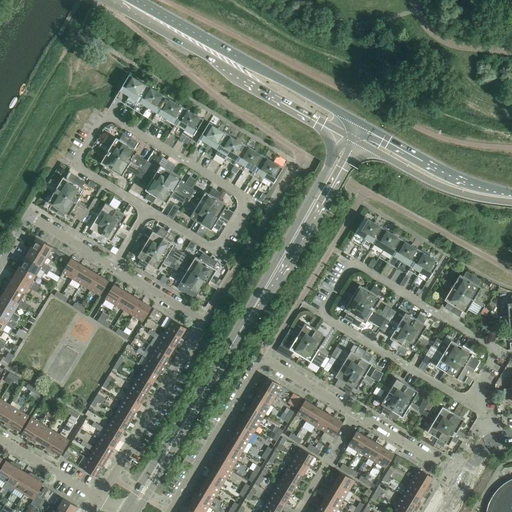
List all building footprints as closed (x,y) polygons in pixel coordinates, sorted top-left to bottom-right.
[(125,104),(139,80),(129,74),(115,98),(125,104)] [(148,86),(139,80),(125,104),(134,109),(139,102),(148,86)] [(148,107),(158,91),(148,86),(139,102),(148,107)] [(157,113),(167,97),(158,91),(148,107),(157,113)] [(166,118),(176,103),(167,97),(157,113),(166,118)] [(176,124),(185,108),(176,103),(166,118),(176,124)] [(185,130),(194,114),(185,108),(176,124),(185,130)] [(194,135),(204,119),(194,114),(185,130),(194,135)] [(209,123),(200,139),(209,144),(219,128),(209,123)] [(218,150),(228,134),(219,128),(209,144),(218,150)] [(116,138),(110,149),(109,151),(119,157),(131,138),(123,134),(120,140),(116,138)] [(228,134),(218,150),(214,158),(223,163),(228,156),(237,140),(228,134)] [(136,154),(138,151),(134,149),(138,143),(131,138),(119,157),(130,164),(129,165),(133,168),(135,164),(140,167),(139,169),(142,171),(148,161),(136,154)] [(237,161),(246,145),(237,140),(228,156),(237,161)] [(246,167),(256,151),(246,145),(237,161),(246,167)] [(107,152),(101,163),(104,165),(100,172),(108,176),(112,170),(119,157),(109,151),(110,149),(105,146),(103,150),(107,152)] [(255,172),(265,156),(256,151),(246,167),(255,172)] [(264,178),(274,162),(265,156),(255,172),(264,178)] [(112,170),(122,176),(129,165),(130,164),(119,157),(112,170)] [(145,172),(144,174),(148,177),(150,173),(154,176),(153,178),(164,184),(172,171),(176,165),(168,160),(164,167),(161,165),(159,168),(148,161),(142,171),(145,172)] [(274,184),(284,168),(274,162),(264,178),(274,184)] [(183,178),(172,171),(164,184),(175,191),(174,192),(178,195),(180,191),(184,194),(183,196),(186,198),(192,189),(180,182),(183,178)] [(71,173),(68,179),(64,177),(59,184),(51,179),(46,187),(50,189),(53,185),(57,188),(56,190),(67,196),(78,177),(71,173)] [(152,179),(145,190),(149,192),(145,198),(153,203),(164,184),(153,178),(154,176),(150,173),(148,177),(152,179)] [(79,201),(85,190),(81,188),(85,181),(78,177),(67,196),(77,203),(76,205),(80,207),(83,204),(79,201)] [(167,203),(174,192),(175,191),(164,184),(153,203),(160,207),(164,201),(167,203)] [(48,203),(51,205),(49,209),(56,213),(67,196),(56,190),(57,188),(53,185),(50,189),(55,192),(48,203)] [(206,192),(203,196),(192,189),(186,198),(189,199),(188,201),(193,204),(195,200),(199,203),(198,205),(209,211),(217,198),(218,196),(220,192),(213,188),(209,194),(206,192)] [(218,196),(223,200),(227,193),(222,190),(220,192),(218,196)] [(263,193),(258,200),(263,203),(267,196),(263,193)] [(70,216),(76,205),(77,203),(67,196),(56,213),(64,218),(66,214),(70,216)] [(101,201),(95,197),(89,207),(88,209),(94,213),(95,211),(101,201)] [(227,205),(217,198),(209,211),(220,218),(218,220),(223,222),(225,218),(229,221),(234,213),(226,208),(227,205)] [(195,200),(193,204),(197,207),(190,217),(201,224),(209,211),(198,205),(199,203),(195,200)] [(106,203),(99,214),(98,215),(109,222),(117,209),(106,203)] [(80,207),(74,217),(81,221),(88,209),(89,207),(83,204),(80,207)] [(97,217),(90,228),(94,230),(91,235),(98,240),(109,222),(98,215),(99,214),(95,211),(94,213),(88,209),(81,221),(87,225),(93,215),(97,217)] [(121,227),(127,216),(117,209),(109,222),(120,228),(119,230),(123,233),(125,229),(121,227)] [(171,210),(167,216),(172,219),(176,213),(171,210)] [(219,231),(224,223),(227,225),(229,221),(225,218),(223,222),(218,220),(220,218),(209,211),(201,224),(212,231),(214,227),(219,231)] [(365,217),(351,240),(360,246),(365,239),(375,223),(365,217)] [(125,239),(129,232),(125,229),(123,233),(119,230),(120,228),(109,222),(98,240),(105,244),(109,239),(112,241),(116,234),(125,239)] [(375,223),(365,239),(360,246),(370,252),(374,244),(384,228),(375,223)] [(157,233),(153,231),(149,238),(140,233),(136,241),(140,243),(142,240),(147,242),(145,244),(156,251),(168,232),(160,227),(157,233)] [(384,228),(374,244),(370,252),(379,257),(383,250),(393,234),(384,228)] [(171,242),(175,236),(168,232),(156,251),(167,257),(166,259),(170,262),(172,258),(177,260),(176,262),(177,263),(183,254),(176,249),(176,250),(173,248),(175,244),(171,242)] [(393,255),(402,239),(393,234),(383,250),(393,255)] [(50,252),(54,252),(59,255),(61,252),(35,236),(32,241),(36,243),(33,246),(32,247),(47,257),(50,252)] [(398,268),(412,245),(402,239),(393,255),(388,262),(398,268)] [(144,246),(138,257),(141,259),(138,264),(145,269),(156,251),(145,244),(147,242),(142,240),(140,243),(144,246)] [(407,274),(411,267),(421,251),(412,245),(398,268),(407,274)] [(51,268),(46,265),(44,262),(47,257),(32,247),(31,249),(30,254),(26,251),(23,255),(50,271),(51,268)] [(159,270),(166,259),(167,257),(156,251),(145,269),(153,273),(156,268),(159,270)] [(420,272),(430,256),(421,251),(411,267),(420,272)] [(196,257),(189,268),(188,270),(199,276),(210,258),(203,253),(199,259),(196,257)] [(191,258),(183,254),(177,263),(179,265),(178,266),(182,269),(185,265),(186,266),(191,258)] [(39,270),(43,271),(48,274),(50,271),(23,255),(21,259),(25,261),(22,264),(21,264),(20,266),(36,276),(39,270)] [(430,278),(440,262),(430,256),(420,272),(430,278)] [(71,258),(62,273),(72,279),(81,264),(71,258)] [(210,281),(217,270),(214,268),(217,262),(210,258),(199,276),(209,283),(208,285),(212,287),(215,283),(210,281)] [(81,284),(90,270),(81,264),(72,279),(81,284)] [(187,272),(180,283),(183,285),(180,290),(188,294),(191,289),(199,276),(188,270),(189,268),(186,266),(185,265),(182,269),(184,270),(187,272)] [(40,287),(35,283),(33,281),(36,276),(20,266),(19,268),(20,268),(19,272),(15,270),(12,274),(38,289),(40,287)] [(90,270),(81,284),(91,290),(99,275),(90,270)] [(460,274),(454,285),(452,287),(463,294),(474,276),(467,271),(464,276),(460,274)] [(28,289),(32,289),(37,292),(38,289),(12,274),(10,278),(14,280),(11,283),(10,283),(9,284),(25,294),(28,289)] [(100,296),(109,281),(99,275),(91,290),(100,296)] [(163,275),(160,281),(165,284),(169,279),(163,275)] [(209,283),(199,276),(191,289),(188,294),(195,299),(198,294),(202,296),(208,285),(209,283)] [(409,278),(406,276),(400,285),(404,287),(409,278)] [(475,298),(482,287),(478,285),(481,280),(474,276),(463,294),(474,300),(473,302),(477,305),(479,301),(475,298)] [(217,278),(214,283),(219,286),(222,281),(217,278)] [(451,289),(445,300),(448,302),(445,307),(452,312),(463,294),(452,287),(454,285),(449,283),(447,287),(451,289)] [(29,305),(24,302),(22,299),(25,294),(9,284),(8,286),(9,286),(7,291),(3,288),(1,292),(27,308),(29,305)] [(114,284),(105,299),(115,305),(124,290),(114,284)] [(360,285),(353,296),(352,298),(363,304),(371,291),(360,285)] [(375,309),(381,298),(378,296),(382,289),(375,285),(371,291),(363,304),(374,311),(372,313),(377,315),(379,311),(375,309)] [(124,310),(133,296),(124,290),(115,305),(124,310)] [(17,307),(20,308),(25,311),(27,308),(1,292),(0,293),(0,296),(3,298),(0,300),(0,304),(14,312),(17,307)] [(351,300),(344,311),(348,313),(344,318),(352,323),(363,304),(352,298),(353,296),(349,293),(347,297),(351,300)] [(466,313),(473,302),(474,300),(463,294),(452,312),(460,316),(463,311),(466,313)] [(133,296),(124,310),(133,316),(142,301),(133,296)] [(143,322),(152,307),(142,301),(133,316),(143,322)] [(18,324),(16,323),(20,316),(14,312),(0,304),(0,316),(16,326),(18,324)] [(372,313),(374,311),(363,304),(352,323),(359,327),(362,322),(368,320),(380,328),(386,318),(382,316),(383,314),(382,313),(379,311),(377,315),(372,313)] [(392,309),(386,305),(382,313),(383,314),(382,316),(386,318),(392,309)] [(484,307),(480,313),(486,317),(490,311),(484,307)] [(103,312),(100,318),(105,321),(109,315),(103,312)] [(406,313),(399,324),(398,325),(409,332),(416,319),(406,313)] [(421,337),(427,326),(424,324),(427,318),(420,313),(416,319),(409,332),(419,339),(418,340),(423,343),(425,339),(421,337)] [(6,326),(9,326),(14,329),(16,326),(0,316),(0,329),(3,331),(6,326)] [(393,340),(390,346),(398,351),(409,332),(398,325),(399,324),(395,321),(393,325),(388,322),(389,320),(386,318),(380,328),(387,333),(388,332),(392,335),(393,340)] [(187,328),(172,320),(166,329),(181,338),(187,328)] [(305,323),(299,334),(295,332),(292,335),(296,338),(298,336),(308,343),(316,330),(305,323)] [(484,325),(480,331),(486,334),(490,328),(484,325)] [(19,329),(16,335),(24,339),(27,333),(19,329)] [(160,340),(161,339),(175,347),(181,338),(166,329),(162,337),(156,333),(154,337),(160,340)] [(292,335),(295,332),(290,329),(281,344),(301,355),(308,343),(298,336),(296,338),(292,335)] [(320,347),(327,336),(316,330),(308,343),(319,349),(318,351),(322,354),(325,350),(320,347)] [(412,351),(418,340),(419,339),(409,332),(398,351),(405,355),(408,349),(412,351)] [(155,348),(170,357),(175,347),(161,339),(160,340),(155,348)] [(264,349),(267,343),(260,339),(257,345),(263,349),(264,349)] [(428,344),(429,342),(425,339),(423,343),(427,346),(426,347),(430,349),(432,346),(428,344)] [(455,360),(462,347),(452,340),(448,346),(436,339),(432,346),(455,360)] [(474,342),(469,339),(464,346),(470,349),(474,342)] [(12,343),(9,347),(16,351),(19,347),(12,343)] [(320,367),(329,352),(325,350),(322,354),(318,351),(319,349),(308,343),(301,355),(320,367)] [(447,373),(455,360),(432,346),(426,355),(438,362),(436,366),(447,373)] [(480,362),(471,356),(473,353),(462,347),(455,360),(465,366),(464,368),(468,371),(471,367),(475,370),(480,362)] [(150,357),(164,366),(170,357),(155,348),(151,355),(145,352),(143,355),(148,359),(150,357)] [(351,351),(345,362),(343,364),(354,370),(365,353),(358,348),(355,353),(351,351)] [(366,351),(365,353),(354,370),(365,377),(364,379),(368,381),(370,378),(366,375),(373,364),(369,362),(373,356),(366,351)] [(9,353),(5,358),(11,361),(14,356),(9,353)] [(4,357),(1,363),(7,367),(11,361),(5,358),(4,357)] [(158,375),(164,366),(150,357),(148,359),(144,366),(158,375)] [(342,366),(336,377),(339,379),(336,384),(343,389),(354,370),(343,364),(345,362),(340,359),(338,363),(342,366)] [(464,368),(465,366),(455,360),(447,373),(462,382),(468,371),(464,368)] [(422,363),(418,368),(424,371),(427,366),(422,363)] [(138,376),(153,384),(158,375),(144,366),(138,376)] [(376,369),(370,378),(375,380),(374,382),(377,384),(384,374),(376,369)] [(357,390),(364,379),(365,377),(354,370),(343,389),(350,393),(354,388),(357,390)] [(133,385),(147,393),(153,384),(138,376),(133,385)] [(468,377),(465,383),(470,386),(473,380),(468,377)] [(282,386),(268,378),(262,387),(276,396),(282,386)] [(397,379),(390,390),(389,392),(400,398),(408,385),(397,379)] [(127,394),(142,403),(147,393),(133,385),(127,394)] [(412,403),(419,392),(408,385),(400,398),(411,405),(410,406),(414,409),(416,405),(412,403)] [(256,396),(271,405),(276,396),(262,387),(256,396)] [(388,393),(382,404),(385,407),(382,412),(389,416),(400,398),(389,392),(390,390),(386,387),(384,391),(388,393)] [(142,403),(127,394),(122,403),(136,412),(142,403)] [(303,399),(295,394),(290,403),(297,408),(303,399)] [(251,406),(265,414),(271,405),(256,396),(251,406)] [(403,417),(410,406),(411,405),(400,398),(389,416),(396,421),(400,415),(403,417)] [(0,418),(1,419),(10,405),(1,399),(0,400),(0,418)] [(305,400),(297,415),(306,420),(315,406),(305,400)] [(429,402),(424,400),(419,407),(421,408),(419,410),(423,412),(424,410),(429,402)] [(136,412),(122,403),(116,412),(130,421),(136,412)] [(6,422),(5,425),(9,427),(19,411),(10,405),(1,419),(6,422)] [(419,410),(421,408),(419,407),(416,405),(414,409),(422,414),(423,412),(419,410)] [(245,415),(260,424),(265,414),(251,406),(245,415)] [(316,426),(324,412),(315,406),(306,420),(316,426)] [(443,407),(436,417),(435,419),(446,426),(454,413),(443,407)] [(430,419),(432,415),(424,410),(423,412),(427,414),(426,416),(430,419)] [(20,431),(29,416),(19,411),(9,427),(14,430),(15,428),(20,431)] [(130,421),(116,412),(110,422),(125,430),(130,421)] [(324,412),(316,426),(325,432),(333,417),(324,412)] [(458,430),(465,420),(454,413),(446,426),(457,432),(456,434),(460,437),(462,433),(458,430)] [(240,424),(254,433),(260,424),(245,415),(240,424)] [(434,421),(427,432),(438,439),(446,426),(435,419),(436,417),(432,415),(430,419),(434,421)] [(275,426),(277,422),(270,417),(267,421),(275,426)] [(334,437),(343,423),(333,417),(325,432),(334,437)] [(28,436),(27,438),(31,441),(41,424),(31,418),(23,432),(28,436)] [(105,431),(119,440),(125,430),(110,422),(106,429),(100,426),(98,429),(104,433),(105,431)] [(36,443),(37,441),(42,444),(50,429),(41,424),(31,441),(36,443)] [(234,433),(248,442),(254,433),(240,424),(234,433)] [(273,432),(276,434),(280,436),(283,431),(276,426),(273,432)] [(452,441),(456,443),(460,437),(456,434),(457,432),(446,426),(438,439),(436,443),(443,447),(445,443),(449,445),(452,441)] [(46,447),(45,449),(50,452),(60,435),(50,429),(42,444),(46,447)] [(104,433),(99,440),(114,449),(119,440),(105,431),(104,433)] [(357,431),(348,446),(358,452),(366,437),(357,431)] [(228,443),(243,451),(248,442),(234,433),(228,443)] [(55,452),(61,455),(69,441),(60,435),(50,452),(54,454),(55,452)] [(367,457),(376,443),(366,437),(358,452),(367,457)] [(108,458),(114,449),(99,440),(95,448),(89,444),(87,448),(93,451),(94,449),(108,458)] [(223,452),(237,461),(243,451),(228,443),(223,452)] [(376,443),(367,457),(376,463),(385,448),(376,443)] [(314,456),(300,447),(294,457),(309,466),(314,456)] [(386,469),(395,454),(385,448),(376,463),(386,469)] [(88,459),(102,467),(108,458),(94,449),(93,451),(88,459)] [(237,461),(223,452),(217,461),(232,470),(237,461)] [(289,466),(303,475),(309,466),(294,457),(289,466)] [(82,468),(97,477),(102,467),(88,459),(82,468)] [(6,461),(0,470),(0,478),(6,482),(17,464),(13,461),(9,462),(6,461)] [(232,470),(217,461),(212,470),(226,479),(232,470)] [(22,470),(21,466),(17,464),(6,482),(15,488),(25,472),(22,470)] [(283,476),(297,484),(303,475),(289,466),(283,476)] [(433,477),(419,469),(413,478),(429,488),(432,484),(430,483),(433,477)] [(226,479),(212,470),(206,480),(220,488),(226,479)] [(32,473),(28,474),(25,472),(15,488),(24,493),(36,475),(32,473)] [(355,481),(341,472),(335,482),(349,491),(355,481)] [(34,499),(44,483),(40,481),(39,477),(36,475),(24,493),(34,499)] [(277,485),(292,494),(297,484),(283,476),(277,485)] [(424,492),(427,493),(429,488),(413,478),(407,488),(422,496),(424,492)] [(511,511),(511,479),(505,483),(503,485),(492,497),(487,511),(486,511),(511,511)] [(220,488),(206,480),(200,489),(215,498),(220,488)] [(329,491),(344,500),(349,491),(335,482),(329,491)] [(272,494),(286,503),(292,494),(277,485),(272,494)] [(421,502),(419,501),(422,496),(407,488),(402,497),(418,507),(421,502)] [(215,498),(200,489),(195,498),(209,507),(215,498)] [(324,500),(338,509),(344,500),(329,491),(324,500)] [(266,503),(280,511),(286,503),(272,494),(266,503)] [(75,511),(78,507),(60,496),(54,506),(64,511),(75,511)] [(412,511),(413,510),(415,511),(418,507),(402,497),(396,506),(405,511),(412,511)] [(206,511),(209,507),(195,498),(189,507),(197,511),(206,511)] [(318,510),(322,511),(336,511),(338,509),(324,500),(318,510)] [(280,511),(266,503),(261,511),(280,511)]
